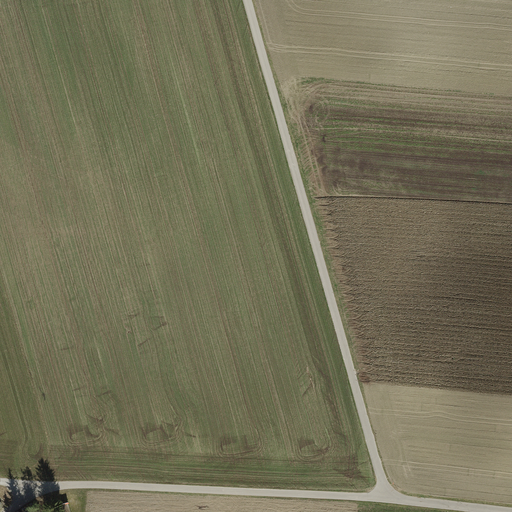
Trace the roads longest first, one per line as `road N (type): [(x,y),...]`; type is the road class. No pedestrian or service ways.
road 1 (track): [(247,0),(386,497)]
road 2 (track): [(30,484),(386,497)]
road 3 (track): [(386,497),(511,511)]
